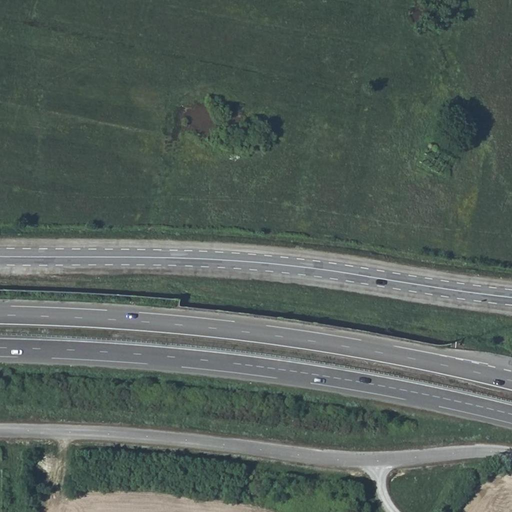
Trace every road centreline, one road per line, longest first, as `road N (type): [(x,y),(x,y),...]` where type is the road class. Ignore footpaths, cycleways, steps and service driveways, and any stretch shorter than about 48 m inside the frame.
road 1 (trunk): [(0,347),(206,359),(511,414)]
road 2 (trunk): [(511,380),(258,333),(0,314)]
road 3 (tertiary): [(511,296),(224,259),(0,256)]
road 4 (tertiary): [(378,460),(197,439),(0,432)]
road 5 (tertiary): [(511,452),(378,460)]
